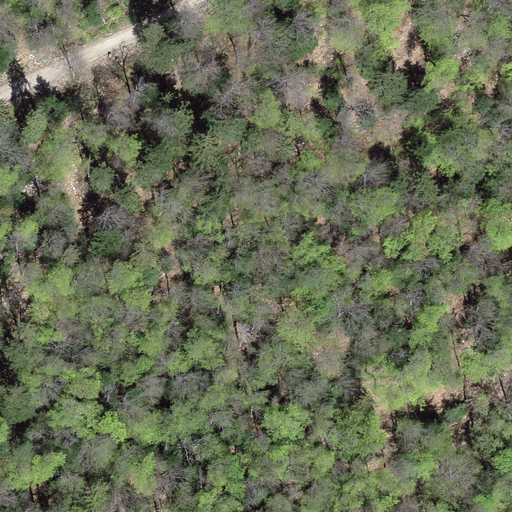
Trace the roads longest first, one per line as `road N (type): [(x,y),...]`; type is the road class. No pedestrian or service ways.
road 1 (track): [(0,94),(212,0)]
road 2 (track): [(511,377),(411,511)]
